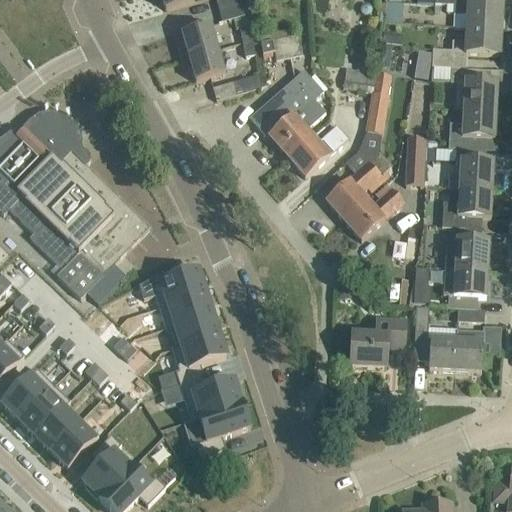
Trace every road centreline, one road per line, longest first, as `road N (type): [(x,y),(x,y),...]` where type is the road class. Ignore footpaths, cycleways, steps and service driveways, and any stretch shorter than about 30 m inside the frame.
road 1 (residential): [(273,407),(320,387),(327,342),(320,266),(209,130),(153,122)]
road 2 (residential): [(273,407),(219,256),(153,122)]
road 3 (residential): [(511,432),(299,506)]
road 4 (residential): [(0,106),(118,39)]
